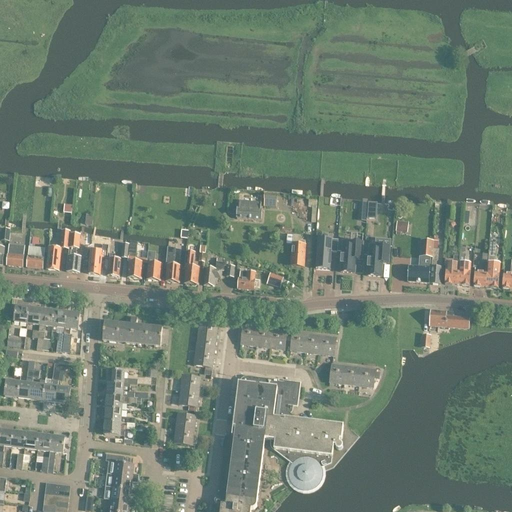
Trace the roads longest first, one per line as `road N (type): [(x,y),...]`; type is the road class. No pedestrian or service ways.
road 1 (tertiary): [(511,305),(237,301)]
road 2 (residential): [(191,511),(193,499),(210,490),(228,365)]
road 3 (unclassified): [(83,443),(96,287)]
road 4 (tertiary): [(237,301),(96,287)]
